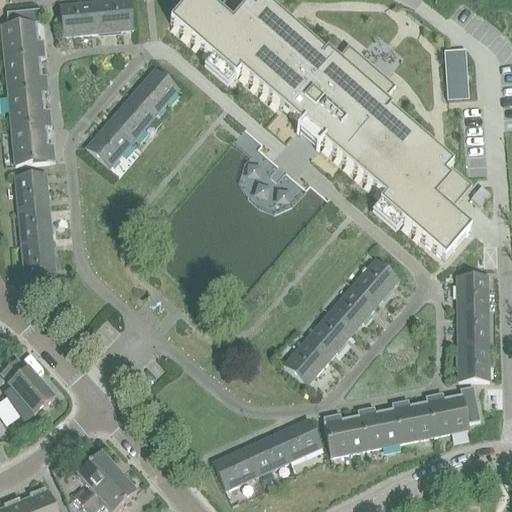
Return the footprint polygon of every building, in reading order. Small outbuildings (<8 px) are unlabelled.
[(201,0),(190,0),(169,25),(234,81),(238,76),(302,131),(304,129),(321,143),(319,145),(383,201),(379,206),(443,262),(470,232),(449,214),(471,188),(450,170),(452,168),(389,113),(390,112),(381,104),(394,89),(347,49),(334,63),(326,56),(324,58),(261,3),(253,12),(238,0),(227,0),(216,13),(201,0)] [(130,2),(95,6),(98,37),(133,33),(130,2)] [(98,37),(95,6),(59,9),(62,40),(98,37)] [(40,12),(6,15),(7,28),(36,25),(36,26),(42,25),(40,12)] [(396,54),(414,70),(436,45),(407,19),(378,52),(389,62),(396,54)] [(36,25),(7,28),(1,28),(5,65),(40,61),(45,61),(44,52),(39,53),(36,26),(36,25)] [(465,52),(443,54),(447,104),(468,102),(465,52)] [(40,61),(5,65),(8,99),(43,96),(48,95),(47,87),(42,87),(40,61)] [(155,72),(132,99),(155,119),(178,93),(155,72)] [(43,96),(8,99),(11,134),(46,131),(52,130),(51,122),(46,122),(43,96)] [(132,99),(109,125),(132,146),(155,119),(132,99)] [(132,146),(109,125),(85,152),(109,172),(132,146)] [(46,131),(11,134),(15,170),(50,166),(50,165),(55,165),(54,156),(49,157),(46,131)] [(14,180),(17,215),(48,212),(45,177),(14,180)] [(17,215),(21,250),(52,247),(48,212),(17,215)] [(52,247),(21,250),(24,285),(55,282),(52,247)] [(375,263),(352,289),(375,310),(398,283),(375,263)] [(456,280),(457,315),(488,314),(487,279),(456,280)] [(352,289),(329,316),(352,336),(375,310),(352,289)] [(457,315),(457,350),(488,350),(488,314),(457,315)] [(329,316),(306,342),(329,363),(352,336),(329,316)] [(329,363),(306,342),(283,369),(306,389),(329,363)] [(488,350),(457,350),(458,385),(489,385),(488,350)] [(17,363),(1,378),(10,389),(8,390),(10,392),(3,398),(23,426),(32,418),(34,419),(53,402),(28,373),(27,374),(17,363)] [(468,391),(460,393),(461,398),(467,427),(467,426),(480,424),(474,395),(469,396),(468,391)] [(434,398),(426,400),(427,405),(434,440),(469,432),(467,426),(467,427),(461,398),(435,403),(434,398)] [(391,407),(392,412),(399,447),(434,440),(427,405),(401,410),(400,405),(391,407)] [(357,414),(358,419),(365,454),(399,447),(392,412),(367,417),(366,412),(357,414)] [(365,454),(358,419),(332,424),(331,419),(322,421),(330,461),(365,454)] [(309,423),(276,437),(289,466),(321,451),(309,423)] [(276,437),(244,452),(257,480),(289,466),(276,437)] [(257,480),(244,452),(212,466),(225,494),(257,480)] [(73,499),(82,509),(118,477),(100,457),(76,478),(88,492),(85,495),(82,492),(73,499)] [(118,477),(82,509),(84,511),(97,511),(99,511),(96,508),(100,505),(106,511),(118,511),(136,497),(118,477)] [(21,505),(24,511),(53,511),(47,494),(45,495),(44,493),(45,492),(44,491),(29,498),(29,499),(30,498),(31,501),(21,505)] [(5,511),(3,511),(24,511),(21,505),(20,506),(19,503),(19,502),(3,508),(4,510),(5,509),(5,511)]
